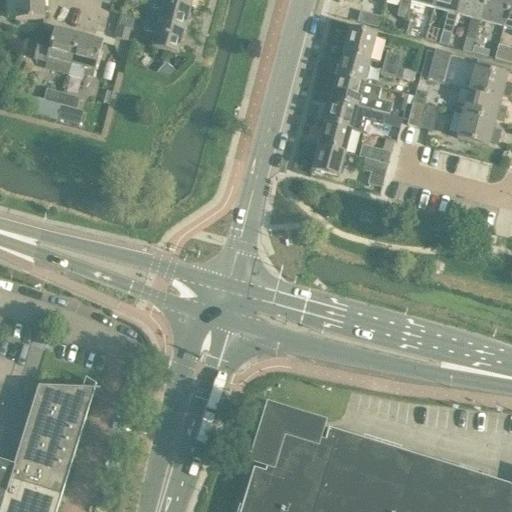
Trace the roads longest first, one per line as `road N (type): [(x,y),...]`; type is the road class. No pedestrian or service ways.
road 1 (secondary): [(511,367),(227,284)]
road 2 (tertiary): [(227,284),(302,0)]
road 3 (secondary): [(231,323),(345,355),(511,383)]
road 4 (secondary): [(227,284),(0,227)]
road 5 (secondary): [(0,238),(198,311)]
road 6 (tertiary): [(198,311),(159,458),(156,511)]
road 7 (tertiary): [(157,511),(186,466),(231,323)]
road 8 (residential): [(511,189),(509,200),(390,169)]
